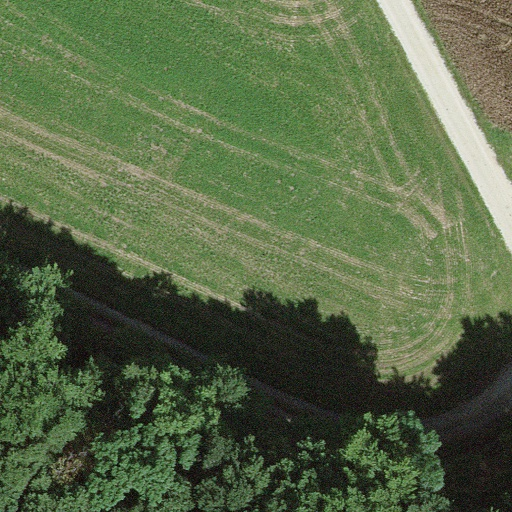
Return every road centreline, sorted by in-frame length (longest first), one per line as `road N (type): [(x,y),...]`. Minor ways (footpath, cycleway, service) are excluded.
road 1 (track): [(511,388),(485,410),(412,438),(0,257)]
road 2 (track): [(390,0),(511,238)]
